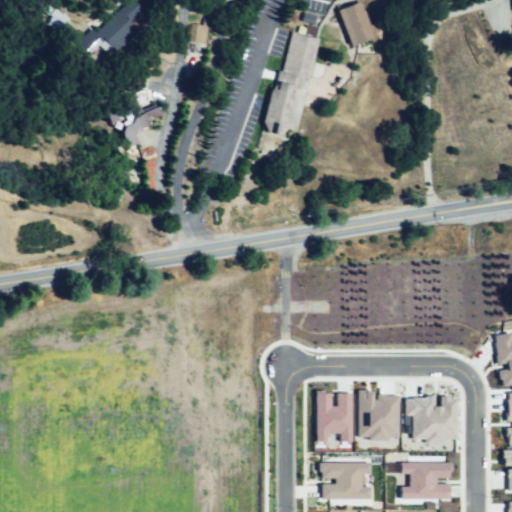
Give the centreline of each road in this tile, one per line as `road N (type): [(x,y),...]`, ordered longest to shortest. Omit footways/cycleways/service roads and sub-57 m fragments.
road 1 (primary): [(511,202),(0,283)]
road 2 (residential): [(282,511),(282,367),(446,366),(464,373)]
road 3 (residential): [(464,373),(473,389),(473,511)]
